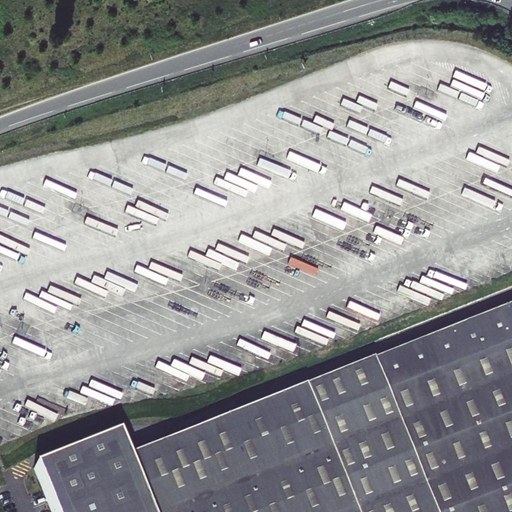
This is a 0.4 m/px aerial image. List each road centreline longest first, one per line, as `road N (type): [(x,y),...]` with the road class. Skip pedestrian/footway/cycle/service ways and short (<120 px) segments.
road 1 (unknown): [(511,291),(169,432),(129,426),(59,446),(25,467),(31,511)]
road 2 (unknown): [(511,219),(271,315),(0,400)]
road 3 (unknown): [(0,284),(511,111)]
road 4 (unknown): [(0,178),(176,132),(419,46),(476,52),(511,75)]
road 5 (motorway): [(0,123),(365,4)]
